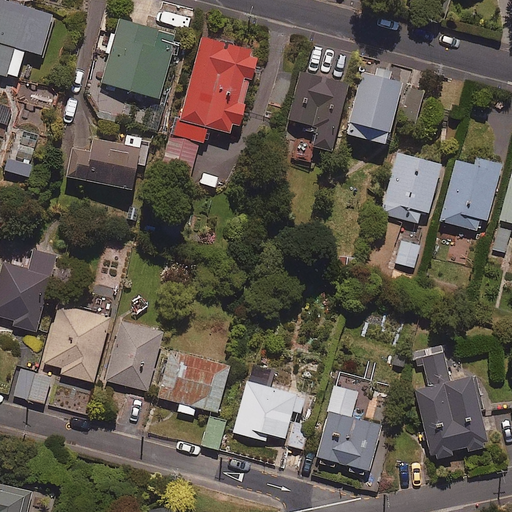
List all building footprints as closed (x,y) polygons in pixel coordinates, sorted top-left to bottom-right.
[(52,13),(3,0),(0,0),(0,74),(16,79),(24,50),(40,54),(52,13)] [(182,17),(157,11),(154,22),(179,28),(182,17)] [(176,34),(118,18),(100,82),(158,98),(176,34)] [(184,101),(180,100),(170,134),(174,135),(169,154),(194,161),(203,126),(235,134),(257,51),(201,37),(184,101)] [(374,72),(364,69),(346,133),(385,144),(402,83),(389,79),(391,71),(376,67),(374,72)] [(348,85),(300,72),(288,119),(301,122),(292,158),(309,162),(313,146),(331,151),(348,85)] [(163,107),(148,103),(142,126),(157,131),(163,107)] [(40,136),(13,128),(0,167),(27,177),(40,136)] [(141,137),(125,134),(123,145),(92,139),(90,152),(70,148),(64,175),(130,189),(141,137)] [(442,165),(397,152),(379,212),(416,223),(420,211),(427,214),(442,165)] [(474,158),(472,165),(454,160),(440,222),(478,230),(481,217),(488,219),(500,164),(474,158)] [(511,172),(498,218),(511,222),(511,172)] [(510,230),(498,227),(493,249),(505,252),(510,230)] [(419,245),(401,240),(395,262),(414,267),(419,245)] [(56,255),(33,248),(27,269),(3,262),(0,271),(0,316),(16,321),(15,327),(35,332),(56,255)] [(59,303),(43,364),(48,364),(48,367),(60,368),(59,374),(93,382),(113,299),(97,295),(93,312),(59,303)] [(162,331),(120,321),(105,380),(147,391),(162,331)] [(449,380),(442,346),(411,353),(419,388),(415,389),(430,457),(487,444),(472,375),(449,380)] [(229,365),(169,350),(157,398),(179,404),(177,411),(193,415),(195,407),(216,412),(229,365)] [(50,377),(20,369),(14,396),(44,403),(50,377)] [(304,396),(247,380),(232,432),(264,441),(266,433),(284,438),(291,411),(300,414),(304,396)] [(351,417),(358,390),(334,385),(316,458),(369,471),(381,424),(351,417)] [(226,421),(209,416),(201,444),(217,449),(226,421)] [(308,425),(292,422),(287,445),(302,449),(308,425)] [(26,511),(32,491),(0,483),(0,511),(26,511)]
